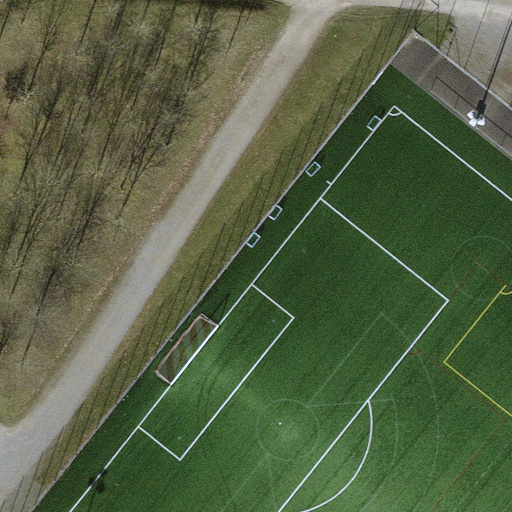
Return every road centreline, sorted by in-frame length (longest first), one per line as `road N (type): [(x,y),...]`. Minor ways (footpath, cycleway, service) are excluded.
road 1 (track): [(325,0),(6,482)]
road 2 (track): [(511,16),(378,0)]
